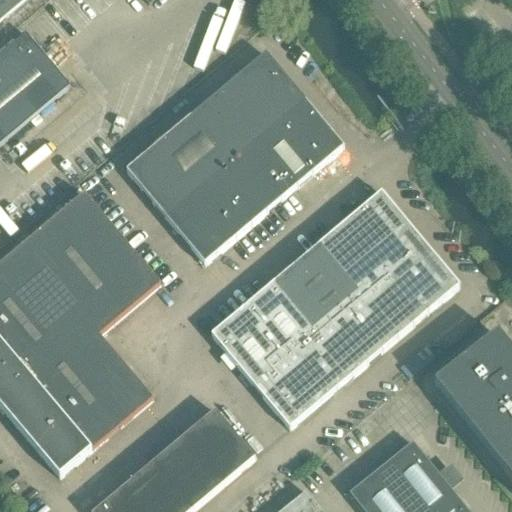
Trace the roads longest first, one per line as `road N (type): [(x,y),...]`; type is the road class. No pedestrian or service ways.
road 1 (unknown): [(445,90),(404,141),(183,346),(166,411),(89,505),(75,511),(61,502),(0,432)]
road 2 (unknown): [(211,0),(38,142)]
road 3 (unclassified): [(511,176),(386,12)]
